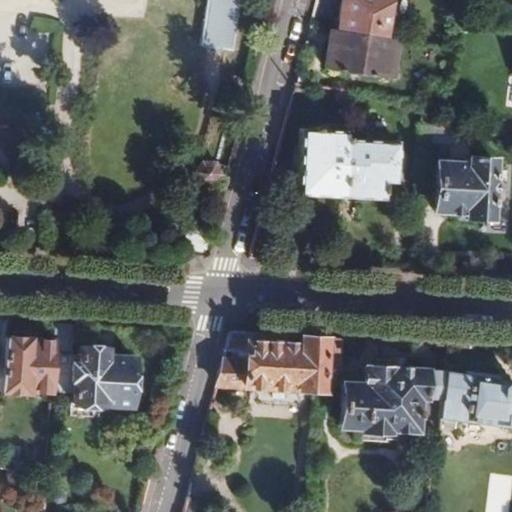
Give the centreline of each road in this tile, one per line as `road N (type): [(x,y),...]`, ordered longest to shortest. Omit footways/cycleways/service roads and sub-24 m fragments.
road 1 (residential): [(291,0),(213,292)]
road 2 (residential): [(213,292),(511,306)]
road 3 (residential): [(213,292),(158,511)]
road 4 (residential): [(0,280),(213,292)]
